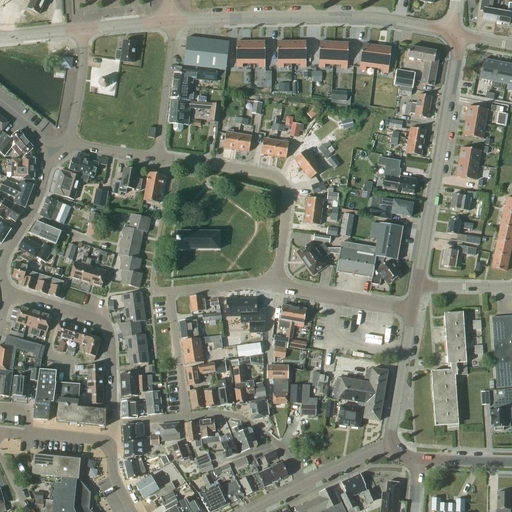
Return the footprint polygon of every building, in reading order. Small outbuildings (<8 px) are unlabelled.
[(39,15),(46,0),(31,0),(27,9),(39,15)] [(482,20),(496,23),(498,11),(491,10),(493,0),(481,0),(480,11),(484,12),(482,20)] [(498,11),(496,23),(509,25),(511,16),(511,15),(511,3),(510,3),(508,13),(498,11)] [(184,67),(191,68),(218,71),(225,72),(226,72),(229,42),(187,37),(184,67)] [(121,61),(120,62),(133,64),(136,44),(124,41),(122,51),(116,50),(115,60),(121,61)] [(252,41),(238,41),(238,62),(238,68),(245,68),(245,62),(252,62),(252,41)] [(267,62),(267,41),(252,41),(252,62),(260,62),(260,69),(267,69),(267,62)] [(293,41),(278,41),(278,62),(279,62),(279,69),(285,69),(285,62),(293,62),(293,41)] [(307,62),(307,41),(293,41),(293,62),(301,62),(301,69),(307,69),(307,62)] [(335,42),(321,41),(320,62),(319,69),(326,69),(326,62),(334,63),(335,42)] [(348,63),(349,42),(335,42),(334,63),(342,63),(341,70),(348,70),(348,63)] [(378,46),(364,44),(361,65),(360,71),(367,72),(368,66),(375,67),(378,46)] [(389,68),(392,47),(378,46),(375,67),(383,68),(382,74),(388,75),(389,68)] [(424,61),(424,64),(423,69),(424,69),(421,85),(434,87),(438,61),(435,60),(436,52),(409,47),(407,58),(424,61)] [(483,60),(479,79),(493,82),(496,62),(483,60)] [(496,62),(493,82),(505,84),(509,65),(496,62)] [(174,73),(172,86),(192,88),(193,84),(193,80),(204,81),(216,82),(217,79),(217,77),(217,74),(218,71),(191,68),(190,75),(183,74),(174,73)] [(412,89),(415,74),(400,72),(396,71),(394,86),(398,87),(412,89)] [(106,78),(103,77),(100,78),(98,80),(98,83),(98,85),(100,87),(103,88),(106,87),(108,85),(109,83),(108,80),(106,78)] [(289,84),(278,84),(278,92),(288,92),(289,84)] [(192,88),(172,86),(171,98),(186,100),(187,99),(193,100),(194,94),(192,93),(192,88)] [(412,90),(399,88),(398,94),(411,96),(412,90)] [(346,92),(331,91),(331,100),(346,101),(346,92)] [(419,95),(417,104),(415,115),(415,117),(428,119),(429,110),(432,97),(419,95)] [(206,103),(198,102),(198,103),(172,101),(170,124),(174,124),(174,129),(176,131),(181,132),(183,130),(183,125),(188,125),(190,109),(210,110),(210,118),(209,122),(218,122),(220,104),(211,103),(211,104),(206,103)] [(262,103),(253,102),(251,114),(260,116),(262,103)] [(415,115),(417,104),(406,103),(404,115),(410,116),(410,114),(415,115)] [(468,107),(465,121),(485,125),(488,110),(468,107)] [(225,113),(222,123),(227,125),(230,115),(225,113)] [(503,126),(505,114),(498,113),(496,125),(503,126)] [(0,142),(6,134),(2,131),(9,123),(0,116),(0,142)] [(346,128),(353,127),(351,119),(344,121),(346,128)] [(403,122),(390,120),(389,128),(401,130),(403,122)] [(483,139),(485,125),(465,121),(463,136),(483,139)] [(292,123),(291,127),(290,135),(290,136),(298,138),(301,125),(292,123)] [(277,138),(278,131),(279,125),(272,124),(271,130),(278,131),(277,138)] [(155,139),(156,129),(149,128),(148,138),(155,139)] [(408,141),(423,143),(425,131),(410,128),(408,141)] [(236,150),(239,135),(233,134),(233,130),(228,129),(228,133),(226,133),(224,148),(236,150)] [(11,138),(6,134),(0,142),(0,152),(5,157),(12,148),(19,157),(23,154),(25,156),(34,149),(19,131),(11,138)] [(251,137),(239,135),(236,150),(249,152),(251,137)] [(261,154),(274,157),(276,141),(264,139),(261,154)] [(276,141),(274,157),(286,159),(289,143),(276,141)] [(421,156),(423,143),(408,141),(406,153),(421,156)] [(329,142),(324,146),(323,145),(318,149),(322,154),(327,150),(327,149),(331,146),(329,142)] [(461,148),(458,163),(478,166),(481,151),(461,148)] [(294,160),(302,170),(315,160),(307,150),(294,160)] [(331,155),(327,150),(322,154),(326,159),(331,155)] [(73,159),(70,170),(83,174),(95,178),(99,164),(91,162),(91,164),(88,163),(89,157),(78,154),(77,160),(73,159)] [(339,164),(333,156),(327,161),(333,169),(339,164)] [(12,177),(22,178),(22,180),(34,180),(35,159),(22,159),(22,160),(13,160),(12,167),(7,166),(7,173),(12,173),(12,177)] [(322,170),(315,160),(302,170),(310,180),(322,170)] [(475,181),(478,166),(458,163),(456,177),(475,181)] [(383,178),(384,178),(387,178),(385,189),(398,191),(397,193),(415,196),(415,194),(415,193),(416,185),(415,185),(416,180),(400,178),(401,170),(385,167),(383,178)] [(138,171),(125,169),(122,182),(115,181),(113,194),(120,196),(121,193),(126,194),(127,188),(134,190),(138,171)] [(74,200),(81,177),(61,171),(54,194),(74,200)] [(159,203),(164,176),(149,173),(144,201),(159,203)] [(0,188),(0,191),(9,195),(16,198),(14,204),(25,208),(33,186),(22,181),(20,185),(15,183),(15,184),(5,181),(3,187),(1,186),(0,188)] [(372,183),(365,182),(364,191),(371,192),(372,183)] [(108,192),(96,189),(93,205),(97,206),(96,209),(105,210),(108,192)] [(475,200),(476,193),(464,191),(463,196),(453,195),(451,209),(461,211),(462,203),(470,204),(471,199),(475,200)] [(328,193),(327,201),(338,202),(339,194),(328,193)] [(48,198),(40,217),(50,221),(51,219),(63,225),(70,208),(58,203),(58,202),(48,198)] [(308,198),(306,211),(322,213),(323,200),(308,198)] [(369,216),(391,220),(392,215),(411,218),(413,205),(381,199),(380,209),(370,207),(369,216)] [(0,207),(0,217),(3,220),(5,216),(9,219),(9,218),(16,222),(23,211),(5,200),(0,207)] [(95,213),(91,212),(88,224),(96,226),(99,216),(102,217),(104,211),(96,209),(95,213)] [(320,225),(322,213),(306,211),(305,224),(320,225)] [(511,228),(511,213),(504,212),(501,226),(511,228)] [(130,222),(129,228),(143,232),(147,233),(150,219),(130,214),(129,221),(130,222)] [(343,214),(340,236),(350,238),(354,216),(343,214)] [(460,223),(460,221),(450,220),(447,234),(458,236),(459,228),(467,230),(468,224),(460,223)] [(0,244),(1,245),(11,230),(0,222),(0,244)] [(56,245),(61,232),(36,222),(29,234),(56,245)] [(376,257),(393,260),(397,261),(403,228),(380,224),(376,249),(378,249),(376,257)] [(498,240),(511,243),(511,228),(501,226),(498,240)] [(140,245),(143,232),(129,228),(123,227),(122,234),(124,234),(122,241),(140,245)] [(338,229),(328,228),(326,236),(336,237),(338,229)] [(219,249),(220,232),(177,232),(177,249),(219,249)] [(330,237),(314,235),(314,242),(330,244),(330,237)] [(481,238),(466,236),(465,242),(480,245),(481,238)] [(45,263),(53,250),(44,245),(42,249),(25,238),(19,248),(36,258),(36,257),(45,263)] [(137,260),(140,245),(122,241),(120,240),(118,248),(121,248),(119,255),(122,256),(121,256),(137,260)] [(509,257),(511,245),(511,243),(498,240),(495,254),(509,257)] [(341,243),(340,249),(339,255),(336,272),(372,279),(373,279),(376,257),(378,249),(376,249),(341,243)] [(68,244),(64,258),(72,261),(77,247),(68,244)] [(299,255),(305,265),(306,264),(327,249),(324,244),(317,249),(319,250),(317,252),(311,244),(299,252),(299,254),(300,255),(299,255)] [(461,254),(467,255),(475,256),(476,249),(458,246),(457,252),(445,250),(443,266),(455,269),(456,259),(460,260),(461,254)] [(329,252),(329,251),(327,249),(306,264),(309,268),(308,269),(311,273),(312,273),(315,274),(327,265),(321,257),(322,256),(324,258),(331,254),(330,253),(330,252),(329,252)] [(509,257),(495,254),(492,268),(506,272),(509,257)] [(141,261),(137,260),(121,256),(120,263),(122,263),(120,270),(122,270),(138,274),(141,261)] [(70,279),(81,282),(88,259),(83,257),(81,265),(74,263),(70,279)] [(393,260),(376,257),(373,279),(372,279),(371,285),(380,286),(381,280),(383,278),(387,284),(401,275),(397,269),(398,263),(393,262),(393,260)] [(81,282),(91,285),(96,269),(90,267),(92,260),(88,259),(81,282)] [(23,281),(26,271),(28,267),(17,263),(12,278),(23,281)] [(96,269),(91,285),(102,288),(104,279),(109,280),(111,273),(96,269)] [(138,274),(122,270),(121,277),(123,278),(121,285),(139,289),(142,275),(138,274)] [(39,275),(26,271),(23,281),(21,287),(34,291),(39,275)] [(39,275),(34,291),(48,295),(53,279),(39,275)] [(66,283),(53,279),(48,295),(61,299),(66,283)] [(126,309),(144,307),(142,293),(122,296),(123,303),(125,303),(126,309)] [(190,297),(191,312),(206,311),(205,300),(203,300),(202,295),(190,297)] [(265,333),(264,324),(264,319),(264,309),(257,309),(257,303),(257,299),(240,299),(237,299),(237,298),(227,298),(227,318),(241,317),(241,324),(250,324),(250,333),(265,333)] [(219,306),(218,299),(210,300),(210,307),(219,306)] [(289,325),(288,332),(293,333),(294,326),(292,326),(295,308),(282,306),(280,320),(290,322),(289,325)] [(27,326),(31,310),(20,307),(14,330),(19,331),(21,324),(27,326)] [(144,307),(126,309),(124,310),(125,317),(126,317),(127,324),(139,322),(146,321),(144,307)] [(292,326),(294,326),(296,327),(296,323),(304,325),(307,310),(295,308),(292,326)] [(31,335),(35,336),(42,313),(31,310),(27,326),(33,328),(31,335)] [(42,313),(35,336),(40,338),(42,330),(48,332),(52,316),(42,313)] [(220,313),(202,316),(203,322),(221,320),(220,313)] [(463,313),(444,314),(445,327),(464,326),(463,313)] [(511,316),(492,318),(497,389),(511,387),(511,316)] [(192,337),(193,336),(198,336),(196,322),(191,322),(190,321),(180,322),(182,339),(192,338),(192,337)] [(56,337),(66,341),(71,325),(60,322),(56,337)] [(123,338),(126,338),(141,336),(139,322),(127,324),(120,325),(121,332),(122,332),(123,338)] [(81,328),(71,325),(66,341),(77,344),(81,328)] [(464,326),(445,327),(446,339),(465,338),(464,326)] [(77,344),(86,346),(87,347),(90,337),(92,331),(81,328),(77,344)] [(12,330),(11,335),(24,339),(25,334),(12,330)] [(292,339),(293,333),(288,332),(287,338),(275,336),(273,347),(275,347),(286,349),(287,349),(288,344),(292,345),(293,339),(292,339)] [(141,336),(126,338),(127,345),(128,345),(129,352),(147,349),(145,335),(141,336)] [(35,359),(36,359),(37,359),(39,360),(39,359),(41,347),(42,346),(9,336),(7,336),(4,346),(0,345),(0,395),(8,397),(11,382),(11,380),(13,369),(12,369),(9,369),(10,358),(12,348),(12,347),(36,354),(35,359)] [(220,336),(204,338),(205,344),(213,343),(213,349),(222,348),(220,336)] [(243,344),(242,336),(224,339),(226,347),(243,344)] [(101,340),(90,337),(87,347),(98,350),(101,340)] [(465,338),(446,339),(446,340),(447,352),(465,351),(465,338)] [(203,362),(200,339),(183,342),(186,365),(203,362)] [(305,350),(306,343),(300,342),(295,341),(293,348),(299,349),(305,350)] [(98,350),(87,347),(86,346),(84,354),(90,356),(89,360),(94,362),(98,350)] [(262,354),(261,346),(240,349),(241,357),(262,354)] [(73,355),(75,349),(68,347),(66,353),(73,355)] [(147,349),(129,352),(127,352),(128,359),(130,359),(131,366),(149,364),(147,349)] [(465,351),(447,352),(447,365),(450,365),(466,363),(465,351)] [(230,360),(231,367),(251,364),(263,365),(263,355),(230,360)] [(40,370),(41,360),(39,360),(35,359),(34,370),(31,369),(30,381),(38,382),(40,371),(40,370)] [(216,375),(223,374),(221,362),(215,363),(216,375)] [(448,371),(431,372),(434,372),(434,378),(431,378),(432,386),(435,386),(435,391),(432,391),(433,400),(436,399),(436,405),(433,405),(434,413),(437,413),(437,418),(434,419),(435,427),(447,426),(455,425),(451,376),(454,376),(455,376),(467,375),(466,363),(450,365),(451,371),(448,371)] [(186,370),(189,386),(200,384),(199,376),(206,375),(206,374),(214,372),(213,364),(206,365),(206,366),(197,368),(186,370)] [(103,366),(88,366),(88,369),(88,377),(103,377),(103,372),(103,366)] [(254,393),(253,386),(253,381),(246,382),(244,367),(232,369),(235,388),(234,389),(237,405),(248,404),(247,394),(254,393)] [(289,367),(267,367),(267,378),(273,378),(273,404),(287,404),(287,395),(289,395),(289,367)] [(364,383),(369,384),(385,386),(388,372),(372,369),(372,372),(366,371),(364,383)] [(53,404),(55,384),(56,372),(40,371),(38,382),(35,401),(34,421),(49,422),(51,403),(53,404)] [(324,382),(319,382),(318,381),(319,373),(313,373),(312,387),(317,388),(318,386),(320,386),(319,394),(325,395),(326,386),(323,386),(324,382)] [(148,385),(153,385),(152,376),(139,377),(138,374),(121,375),(121,386),(148,384),(148,385)] [(319,382),(324,382),(328,383),(328,377),(325,377),(325,375),(320,375),(319,382)] [(25,398),(27,379),(14,377),(11,397),(25,398)] [(103,388),(103,377),(88,377),(88,388),(92,388),(103,388)] [(359,403),(366,404),(369,384),(364,383),(336,378),(333,401),(338,402),(338,399),(359,403)] [(221,406),(233,405),(231,388),(226,389),(225,380),(218,381),(219,390),(221,406)] [(106,410),(88,408),(78,407),(79,402),(79,397),(80,386),(55,384),(53,404),(55,404),(55,400),(60,401),(59,404),(57,422),(106,427),(106,410)] [(153,392),(153,385),(148,385),(148,384),(121,386),(122,397),(139,396),(140,399),(146,399),(145,393),(153,392)] [(369,384),(366,404),(364,413),(363,419),(379,421),(385,386),(369,384)] [(309,387),(291,386),(290,403),(302,404),(301,416),(316,416),(317,400),(309,399),(309,387)] [(104,405),(103,388),(92,388),(93,405),(104,405)] [(255,389),(257,402),(250,403),(252,418),(254,420),(269,418),(265,388),(255,389)] [(192,410),(206,408),(204,390),(190,392),(192,410)] [(206,408),(221,406),(219,390),(204,391),(204,390),(206,408)] [(481,392),(482,406),(490,405),(489,391),(481,392)] [(145,393),(146,399),(148,416),(162,414),(160,392),(153,392),(145,393)] [(490,416),(490,422),(490,425),(490,426),(491,426),(491,425),(491,423),(494,423),(494,426),(494,431),(503,431),(503,428),(510,427),(509,423),(511,422),(511,397),(504,398),(500,398),(501,402),(495,403),(496,411),(494,411),(490,411),(490,416)] [(332,419),(335,402),(327,401),(325,418),(332,419)] [(137,418),(136,402),(122,402),(123,419),(137,418)] [(361,412),(364,413),(366,404),(359,403),(358,409),(341,406),(338,425),(359,428),(361,412)] [(215,431),(214,420),(200,422),(201,433),(202,439),(213,437),(212,431),(215,431)] [(185,425),(187,442),(196,441),(196,446),(202,446),(202,439),(201,433),(198,433),(197,423),(185,425)] [(159,426),(161,442),(180,440),(178,424),(159,426)] [(123,426),(124,443),(136,441),(136,439),(141,438),(144,438),(143,425),(123,426)] [(232,435),(234,442),(243,439),(243,441),(254,437),(252,431),(249,429),(243,431),(242,426),(233,429),(235,434),(232,435)] [(228,441),(221,444),(226,458),(238,454),(231,435),(226,437),(228,441)] [(159,437),(150,437),(150,446),(159,445),(159,437)] [(257,445),(254,437),(243,441),(243,439),(234,442),(237,449),(240,447),(242,453),(256,448),(257,445)] [(142,457),(141,438),(136,439),(136,441),(124,443),(124,444),(125,444),(125,458),(138,457),(142,457)] [(191,456),(187,445),(185,446),(183,441),(172,446),(178,461),(188,457),(191,456)] [(278,459),(274,451),(263,456),(267,464),(278,459)] [(208,454),(195,459),(198,467),(211,462),(208,454)] [(76,480),(78,480),(80,460),(34,455),(32,475),(31,482),(45,483),(51,484),(54,484),(55,483),(57,483),(57,477),(76,479),(76,480)] [(144,475),(138,457),(124,462),(128,480),(138,476),(139,477),(144,475)] [(245,457),(234,462),(237,469),(248,464),(245,457)] [(156,470),(153,463),(147,466),(150,472),(156,470)] [(211,463),(198,468),(201,475),(214,470),(211,463)] [(271,468),(269,469),(275,482),(288,476),(281,463),(277,465),(275,463),(269,465),(271,468)] [(229,464),(219,468),(222,474),(231,471),(229,464)] [(263,488),(275,482),(269,469),(268,470),(267,467),(262,469),(263,472),(258,474),(258,473),(256,469),(255,470),(263,488)] [(247,496),(263,488),(255,470),(253,470),(255,474),(240,481),(247,496)] [(214,484),(214,482),(211,475),(202,478),(206,487),(214,484)] [(378,500),(373,489),(367,491),(360,475),(342,483),(344,489),(346,493),(340,496),(347,509),(356,505),(352,497),(358,494),(363,492),(368,504),(378,500)] [(78,480),(76,480),(76,479),(57,477),(57,483),(55,483),(54,484),(51,484),(50,501),(53,501),(53,502),(74,504),(89,505),(90,494),(79,480),(78,480)] [(175,489),(171,482),(159,490),(151,477),(136,486),(143,499),(154,493),(158,499),(175,489)] [(243,498),(236,481),(222,488),(229,504),(243,498)] [(382,510),(381,511),(393,511),(394,502),(399,502),(401,484),(387,483),(386,494),(383,493),(381,510),(382,510)] [(219,485),(216,486),(215,487),(210,489),(208,491),(200,494),(208,511),(213,511),(229,505),(219,485)] [(334,494),(332,488),(319,494),(321,496),(294,509),(295,511),(345,511),(336,493),(334,494)] [(175,497),(172,491),(162,497),(165,502),(175,497)] [(510,511),(510,493),(509,493),(507,491),(505,491),(504,493),(497,493),(497,509),(498,509),(497,511),(510,511)] [(35,492),(35,500),(43,501),(43,493),(35,492)] [(175,497),(163,504),(166,510),(178,503),(175,497)] [(203,511),(198,501),(193,503),(190,497),(180,502),(185,511),(203,511)] [(463,511),(464,500),(456,499),(456,504),(440,503),(440,499),(432,498),(431,511),(444,511),(463,511)] [(90,511),(89,510),(89,505),(74,504),(53,502),(53,501),(50,501),(46,500),(45,511),(90,511)] [(35,509),(43,509),(44,501),(35,501),(35,509)]
